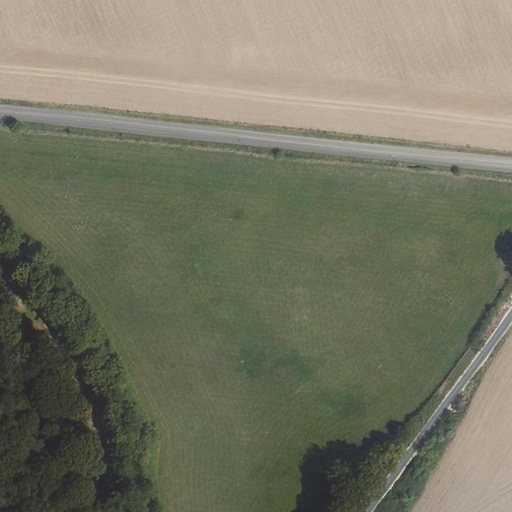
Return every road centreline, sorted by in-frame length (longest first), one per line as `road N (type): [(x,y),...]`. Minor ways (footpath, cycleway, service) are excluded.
road 1 (tertiary): [(511,163),(0,111)]
road 2 (track): [(511,311),(367,511)]
